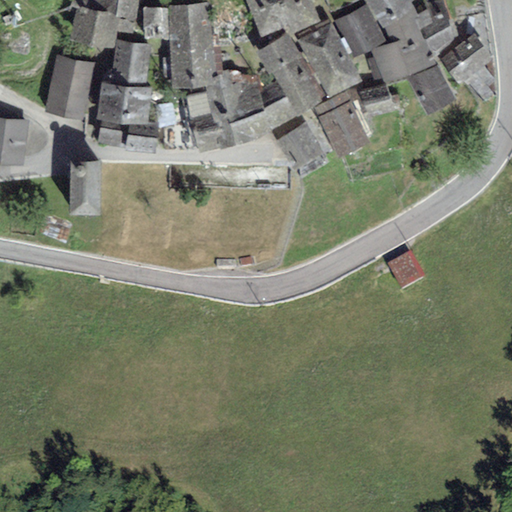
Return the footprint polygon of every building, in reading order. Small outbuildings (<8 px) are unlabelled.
[(135,0),(99,0),(99,5),(133,12),(135,0)] [(245,0),(261,36),(317,14),(311,0),(245,0)] [(369,0),(384,22),(410,4),(416,0),(369,0)] [(206,2),(165,7),(175,85),(215,80),(206,2)] [(366,3),(336,18),(353,53),(383,38),(366,3)] [(117,11),(77,4),(71,35),(111,42),(117,11)] [(390,40),(371,49),(385,79),(436,59),(430,47),(413,13),(410,4),(384,22),(390,40)] [(428,5),(413,13),(430,47),(459,32),(448,11),(434,18),(428,5)] [(359,73),(331,18),(299,34),(327,89),(359,73)] [(473,31),(442,59),(462,82),(494,53),(473,31)] [(286,33),(259,50),(287,94),(297,109),(324,93),(286,33)] [(148,44),(118,40),(113,77),(143,81),(148,44)] [(95,63),(58,54),(46,107),(82,115),(95,63)] [(438,64),(409,78),(425,111),(453,98),(438,64)] [(151,84),(102,78),(97,114),(146,121),(151,84)] [(297,109),(287,94),(264,105),(237,114),(229,79),(185,89),(194,119),(165,123),(167,146),(202,144),(246,136),(273,125),(297,109)] [(390,90),(364,97),(369,115),(395,107),(390,90)] [(351,91),(319,107),(340,151),(373,136),(351,91)] [(29,121),(0,116),(0,160),(22,164),(29,121)] [(304,122),(277,137),(294,168),(321,153),(304,122)] [(157,132),(100,125),(99,138),(155,146),(157,132)] [(101,157),(68,157),(70,208),(102,208),(101,157)] [(251,257),(240,259),(242,266),(252,264),(251,257)]
